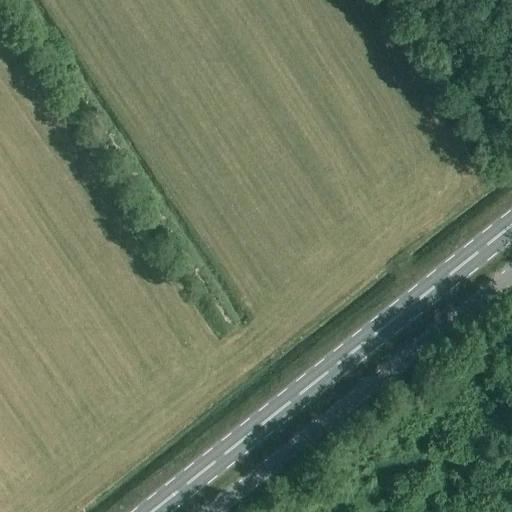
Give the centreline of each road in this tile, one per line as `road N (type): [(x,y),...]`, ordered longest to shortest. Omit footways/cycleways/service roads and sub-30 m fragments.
road 1 (primary): [(150,511),(511,224)]
road 2 (unclassified): [(212,511),(511,272)]
